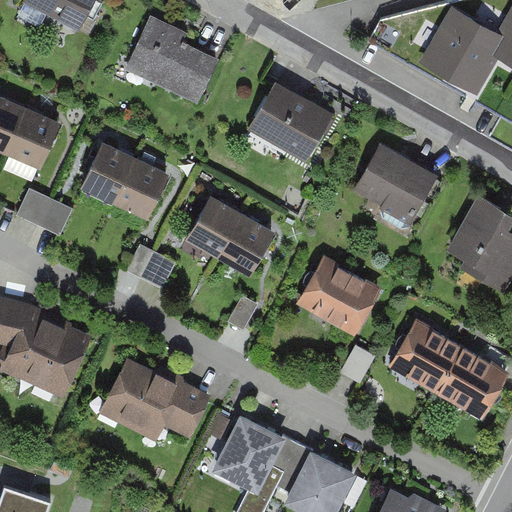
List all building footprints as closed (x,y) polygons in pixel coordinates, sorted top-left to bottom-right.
[(95,0),(28,0),(25,7),(81,32),(95,0)] [(418,65),(472,94),(491,60),(511,71),(511,0),(508,0),(490,33),(448,10),(418,65)] [(224,53),(149,20),(127,69),(201,103),(224,53)] [(336,112),(276,80),(250,127),(310,159),(336,112)] [(30,106),(0,92),(0,147),(9,152),(30,106)] [(66,122),(30,106),(9,152),(45,168),(66,122)] [(133,154),(100,140),(80,183),(114,198),(133,154)] [(448,178),(381,140),(352,190),(419,228),(448,178)] [(167,169),(133,154),(114,198),(148,213),(167,169)] [(77,203),(35,184),(22,213),(63,232),(77,203)] [(244,212),(211,194),(190,233),(223,251),(244,212)] [(511,276),(511,211),(480,194),(446,256),(506,288),(511,276)] [(278,230),(244,212),(223,251),(256,269),(278,230)] [(164,282),(176,257),(143,241),(131,266),(164,282)] [(388,289),(325,253),(294,309),(357,344),(388,289)] [(251,328),(266,299),(249,290),(234,319),(251,328)] [(0,375),(67,403),(95,335),(27,307),(0,372),(0,375)] [(464,338),(416,313),(388,366),(436,391),(464,338)] [(511,363),(464,338),(436,391),(483,416),(511,363)] [(365,379),(380,350),(363,341),(348,370),(365,379)] [(213,395),(126,353),(97,412),(185,454),(213,395)] [(254,484),(284,427),(242,405),(212,462),(254,484)] [(320,511),(332,511),(355,463),(311,443),(286,496),(320,511)] [(0,511),(47,511),(53,494),(2,479),(0,484),(0,511)] [(440,511),(442,509),(390,483),(375,511),(440,511)]
